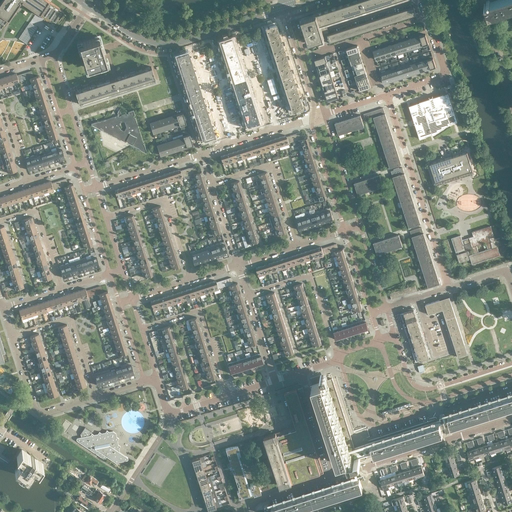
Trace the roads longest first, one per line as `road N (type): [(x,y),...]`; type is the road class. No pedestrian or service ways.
road 1 (tertiary): [(283,9),(158,45),(88,5)]
road 2 (unclassified): [(448,288),(386,94)]
road 3 (unclassified): [(336,476),(511,419)]
road 4 (unclassified): [(511,362),(425,389),(410,381),(394,335)]
road 5 (unclassified): [(228,396),(200,309),(141,328)]
road 6 (unclassified): [(338,356),(311,276),(248,294)]
road 7 (unclassified): [(296,245),(269,164),(212,184)]
road 8 (unclassified): [(96,396),(71,317),(12,336)]
road 9 (unclassified): [(191,279),(164,199),(107,216)]
road 10 (unclassified): [(12,336),(39,412),(96,396)]
road 11 (unclassified): [(386,94),(445,74),(423,0)]
road 12 (unclassified): [(338,356),(366,423),(419,411),(424,402)]
